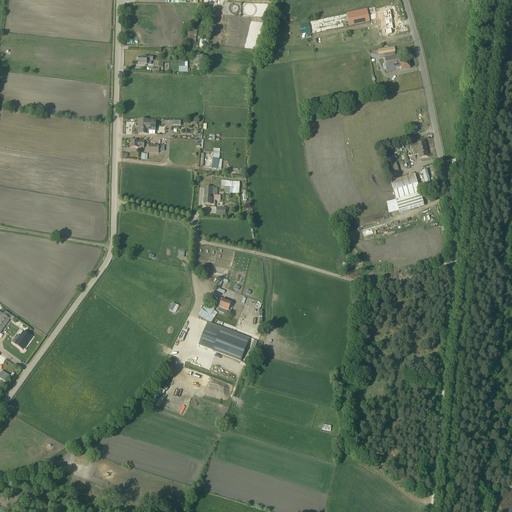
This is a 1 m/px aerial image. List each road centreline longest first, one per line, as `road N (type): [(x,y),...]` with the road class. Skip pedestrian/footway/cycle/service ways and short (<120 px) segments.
road 1 (unclassified): [(403,0),(456,240),(430,511)]
road 2 (unclassified): [(119,0),(112,246),(0,410)]
road 3 (track): [(454,266),(370,286),(196,241)]
road 4 (track): [(488,486),(511,255)]
road 5 (track): [(431,502),(349,453),(344,430)]
